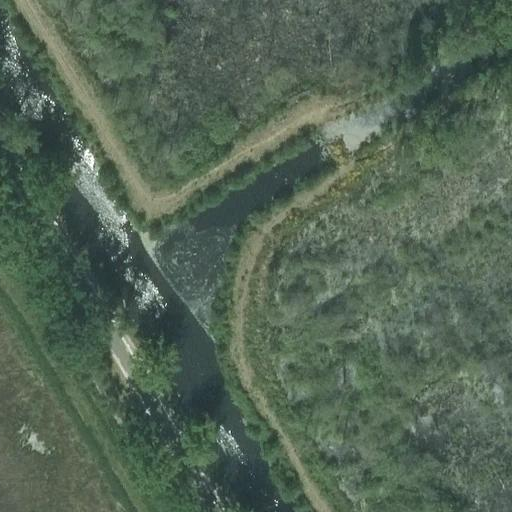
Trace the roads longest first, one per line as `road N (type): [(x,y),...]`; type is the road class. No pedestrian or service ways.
road 1 (track): [(316,113),(153,215),(27,0)]
road 2 (tertiary): [(216,511),(0,147)]
